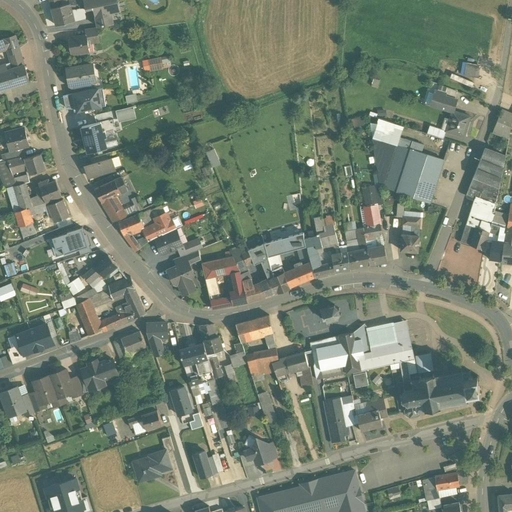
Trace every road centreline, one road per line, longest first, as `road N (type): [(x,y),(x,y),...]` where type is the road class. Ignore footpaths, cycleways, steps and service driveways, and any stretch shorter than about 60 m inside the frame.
road 1 (residential): [(172,304),(97,220),(67,166),(36,28),(13,0)]
road 2 (residential): [(498,420),(431,431),(184,503)]
road 3 (residential): [(423,286),(349,279),(221,315),(189,314),(172,304)]
road 4 (residential): [(499,105),(423,286)]
road 5 (residential): [(172,304),(0,375)]
road 6 (residential): [(511,358),(491,313),(423,286)]
